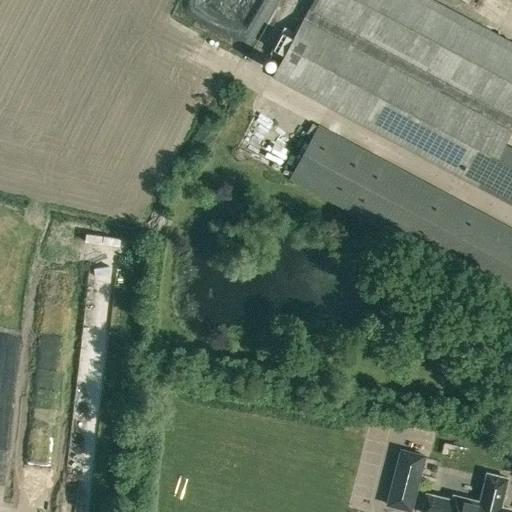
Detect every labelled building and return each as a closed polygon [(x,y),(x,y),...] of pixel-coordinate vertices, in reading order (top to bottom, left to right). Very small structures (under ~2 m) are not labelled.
[(511,120),(511,42),(433,0),(315,0),(276,74),(478,184),(511,120)] [(511,229),(317,124),(288,177),(511,297),(511,229)] [(23,363),(28,340),(3,334),(0,348),(0,354),(13,357),(12,361),(23,363)] [(79,395),(85,430),(118,425),(113,389),(79,395)] [(511,511),(511,510),(501,508),(508,479),(487,473),(480,503),(454,497),(453,501),(427,494),(422,511),(511,511)] [(396,490),(414,495),(418,479),(400,474),(396,490)]
